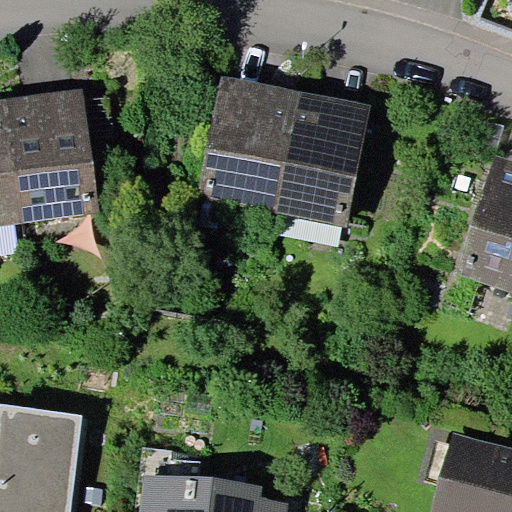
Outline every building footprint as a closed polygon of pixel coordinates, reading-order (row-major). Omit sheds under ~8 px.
[(273,210),(296,88),(221,74),(198,196),(273,210)] [(7,98),(24,222),(100,212),(83,87),(7,98)] [(296,88),(273,210),(348,225),(371,102),(296,88)] [(0,225),(24,222),(7,98),(0,98),(0,225)] [(511,290),(511,158),(496,153),(455,270),(511,290)] [(70,511),(84,415),(0,403),(0,511),(70,511)] [(432,511),(511,511),(511,446),(454,431),(432,511)] [(286,511),(288,501),(261,498),(263,485),(144,471),(139,511),(286,511)]
